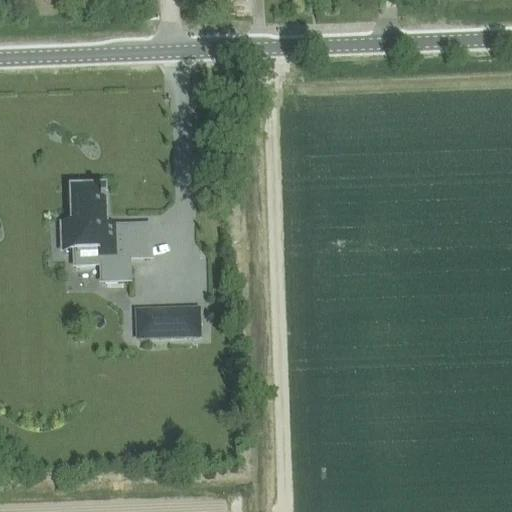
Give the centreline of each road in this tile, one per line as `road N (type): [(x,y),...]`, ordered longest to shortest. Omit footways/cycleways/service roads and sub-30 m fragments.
road 1 (unclassified): [(0,57),(511,38)]
road 2 (track): [(268,48),(285,511)]
